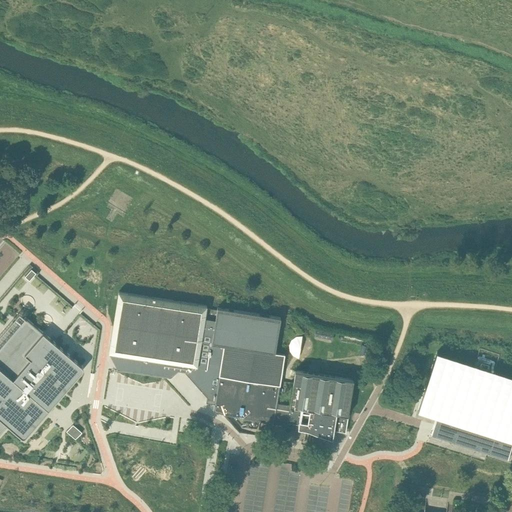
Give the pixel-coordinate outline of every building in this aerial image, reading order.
[(25,276),(30,280),(36,272),(32,268),(25,276)] [(275,418),(277,402),(280,382),(287,382),(288,374),(281,373),(284,354),(275,353),(281,317),(217,307),(217,308),(207,306),(207,305),(119,292),(110,352),(118,368),(171,376),(179,369),(187,371),(208,394),(206,402),(215,403),(214,410),(244,415),(243,418),(258,420),(259,417),(275,420),(275,418)] [(0,436),(9,425),(24,438),(25,438),(27,437),(83,371),(84,369),(83,368),(26,319),(0,349),(0,436)] [(314,336),(332,340),(334,332),(316,328),(314,336)] [(300,336),(290,336),(290,354),(300,355),(300,336)] [(511,375),(437,352),(418,410),(437,416),(432,435),(508,459),(511,446),(511,375)] [(277,402),(275,418),(288,420),(287,422),(295,423),(299,424),(298,428),(307,429),(333,438),(334,429),(346,431),(346,426),(355,378),(295,370),(289,404),(277,402)] [(73,425),(67,433),(76,440),(82,433),(73,425)]
